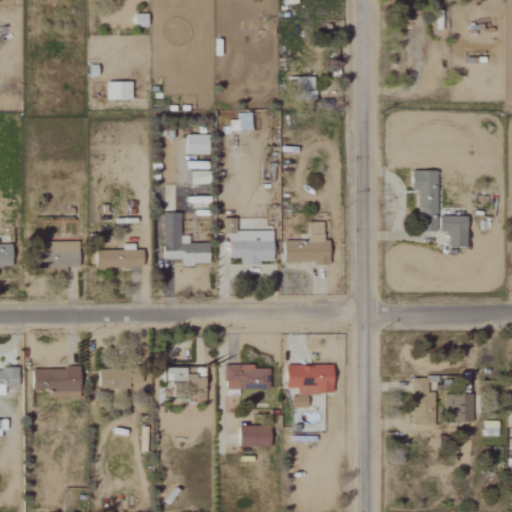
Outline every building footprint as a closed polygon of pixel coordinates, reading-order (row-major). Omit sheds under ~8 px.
[(294,100),(311,99),(310,77),(293,78),(294,100)] [(132,83),(106,83),(107,101),(132,101),(132,83)] [(203,135),(181,135),(181,154),(202,154),(203,135)] [(463,247),(464,217),(433,217),(434,171),(407,171),(406,191),(415,191),(414,231),(445,232),(444,247),(463,247)] [(203,243),(184,244),(184,236),(176,236),(176,212),(158,212),(159,260),(179,259),(179,265),(203,265),(203,243)] [(280,263),(325,263),(325,240),(319,240),(319,224),(304,223),(303,237),(281,236),(280,263)] [(268,264),(269,231),(225,231),(225,258),(237,258),(237,263),(268,264)] [(74,267),(73,243),(45,243),(45,271),(62,270),(62,267),(74,267)] [(0,265),(12,266),(13,245),(0,245),(0,265)] [(139,250),(91,251),(91,268),(139,267),(139,250)] [(328,394),(327,365),(281,366),(281,388),(293,388),(293,394),(328,394)] [(19,368),(1,367),(1,370),(0,369),(0,393),(5,393),(5,387),(19,387),(19,368)] [(52,398),(74,398),(75,369),(34,368),(33,390),(52,390),(52,398)] [(176,381),(177,393),(199,392),(198,377),(190,377),(190,368),(157,369),(157,382),(176,381)] [(222,390),(267,389),(267,369),(221,370),(222,390)] [(126,389),(126,384),(137,384),(136,370),(88,371),(89,390),(126,389)] [(430,426),(431,393),(423,392),(423,379),(408,379),(407,425),(430,426)] [(495,422),(480,421),(479,436),(494,437),(495,422)] [(265,426),(234,427),(234,447),(266,447),(265,426)]
